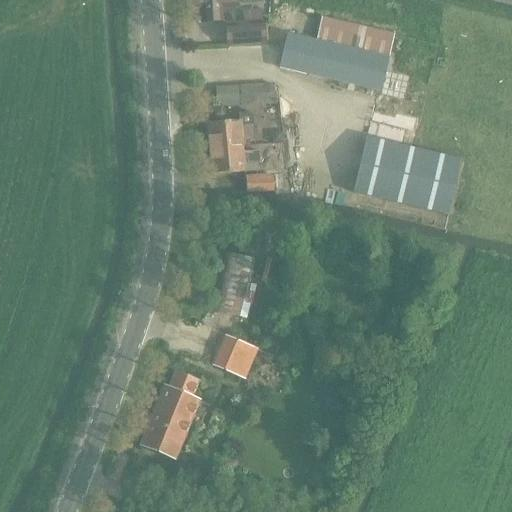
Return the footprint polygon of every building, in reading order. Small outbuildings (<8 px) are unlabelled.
[(231,21),(229,0),(197,0),(198,11),(199,11),(200,23),(231,21)] [(381,92),(389,58),(394,35),(322,18),(317,42),(315,41),(288,34),(279,68),(307,75),(381,92)] [(226,25),(228,46),(265,43),(263,23),(226,25)] [(240,87),(241,99),(241,107),(275,105),(274,85),(268,85),(240,87)] [(208,124),(210,149),(243,147),(242,141),(254,140),(252,113),(240,114),(240,121),(208,124)] [(271,133),(272,143),(282,143),(281,133),(271,133)] [(448,215),(449,210),(461,161),(367,138),(354,193),(448,215)] [(243,152),(243,147),(210,149),(212,175),(245,172),(244,172),(255,172),(255,164),(258,163),(257,151),(243,152)] [(246,193),(274,192),(273,176),(245,177),(246,193)] [(213,313),(241,320),(256,261),(228,254),(213,313)] [(212,366),(245,380),(258,350),(225,336),(212,366)] [(166,386),(141,447),(175,461),(201,401),(193,398),(199,382),(177,373),(170,388),(166,386)]
